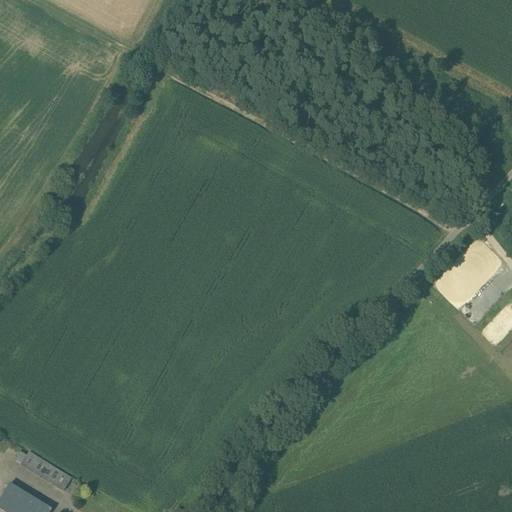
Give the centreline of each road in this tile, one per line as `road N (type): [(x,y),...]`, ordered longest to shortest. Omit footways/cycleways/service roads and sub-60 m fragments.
road 1 (unclassified): [(211,511),(289,396),(511,162)]
road 2 (track): [(455,221),(53,0)]
